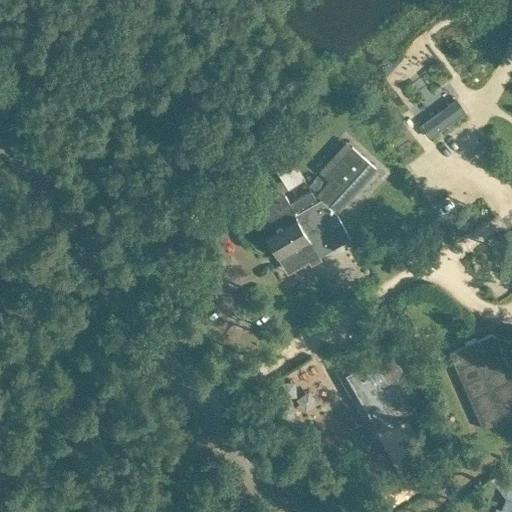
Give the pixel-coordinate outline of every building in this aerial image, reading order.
[(486,23),(481,31),(501,43),(506,35),(486,23)] [(391,105),(411,128),(420,120),(387,82),(376,91),(389,106),(391,105)] [(511,102),(489,119),(499,133),(511,123),(511,102)] [(286,186),(303,177),(285,145),(268,154),(286,186)] [(285,195),(253,214),(284,269),(306,256),(309,261),(350,237),(336,213),(375,169),(361,155),(356,151),(351,146),(324,175),(329,180),(322,188),(316,195),(320,199),(321,200),(318,202),(311,191),(290,203),(285,195)] [(250,160),(240,147),(214,166),(223,180),(250,160)] [(464,342),(465,345),(449,352),(482,429),(511,416),(511,380),(492,333),(476,340),(475,337),(464,342)] [(381,352),(345,373),(358,395),(394,374),(381,352)] [(511,511),(511,501),(505,498),(501,510),(496,508),(493,511),(511,511)]
